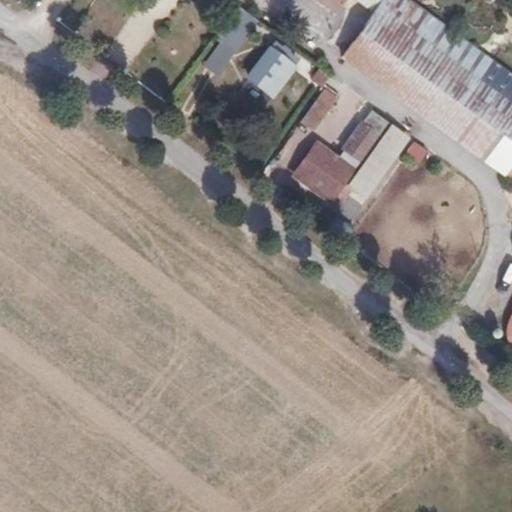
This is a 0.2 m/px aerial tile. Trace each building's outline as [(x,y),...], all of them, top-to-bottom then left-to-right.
[(511,72),(411,0),(360,0),(377,12),(346,56),(511,178),(511,72)] [(232,8),(200,63),(222,76),(254,21),(232,8)] [(273,94),(292,67),(271,51),(252,77),(273,94)] [(328,88),(338,75),(327,68),(318,81),(328,88)] [(319,88),(302,125),(318,132),(335,96),(319,88)] [(361,161),(388,122),(376,113),(348,151),(361,161)] [(332,200),(352,172),(316,145),(295,173),(332,200)] [(511,318),(503,347),(511,349),(511,318)]
